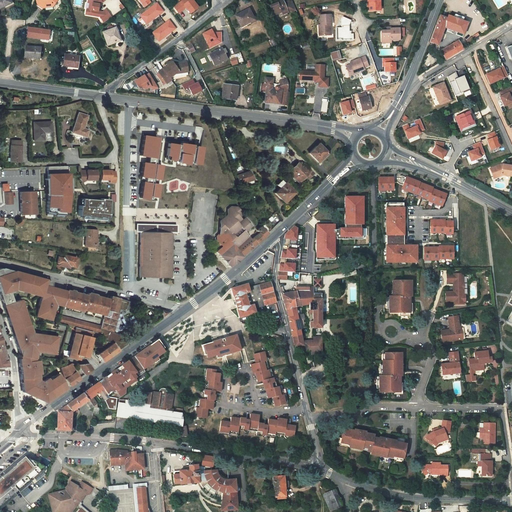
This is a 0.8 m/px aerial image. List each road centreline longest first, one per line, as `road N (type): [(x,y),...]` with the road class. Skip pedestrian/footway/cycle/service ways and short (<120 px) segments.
road 1 (primary): [(181,311),(20,430)]
road 2 (residential): [(181,311),(0,265)]
road 3 (tertiary): [(511,502),(409,497),(344,479)]
road 4 (tertiary): [(292,121),(129,100)]
road 5 (residential): [(226,2),(101,96)]
road 6 (residential): [(511,482),(498,409),(416,407)]
road 7 (tertiary): [(303,466),(155,444)]
road 8 (unclassified): [(406,88),(511,23)]
